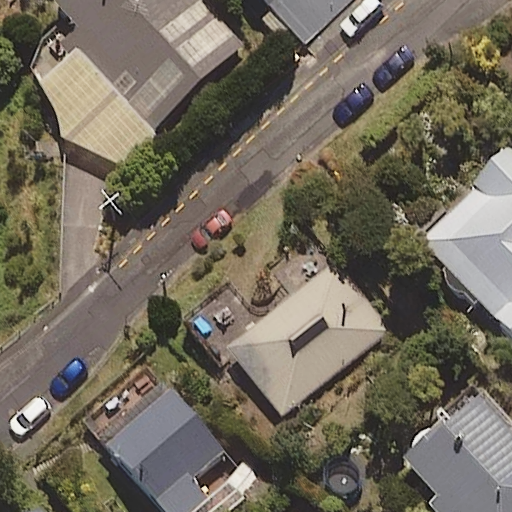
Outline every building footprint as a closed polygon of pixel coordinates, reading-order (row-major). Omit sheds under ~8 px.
[(238,42),(199,0),(50,0),(156,116),(238,42)] [(265,0),(305,42),(350,0),(265,0)] [(511,146),(511,145),(418,236),(511,331),(511,146)] [(392,331),(335,260),(231,343),(288,414),(392,331)] [(170,383),(103,444),(164,511),(189,511),(243,463),(170,383)] [(511,511),(511,418),(484,389),(409,462),(457,511),(511,511)]
